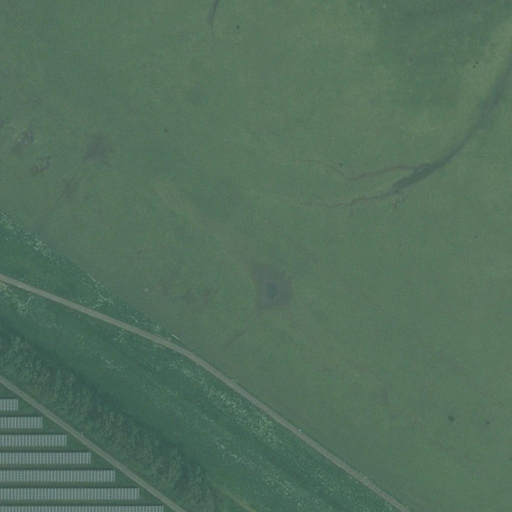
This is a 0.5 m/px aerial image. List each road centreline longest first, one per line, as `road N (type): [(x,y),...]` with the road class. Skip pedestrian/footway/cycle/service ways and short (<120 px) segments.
road 1 (track): [(0,282),(317,511)]
road 2 (track): [(253,511),(0,327)]
